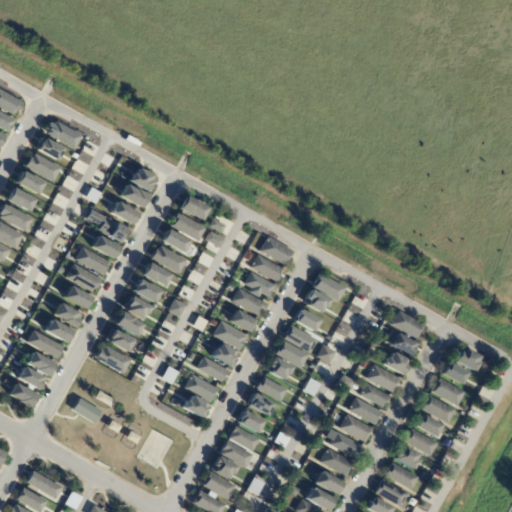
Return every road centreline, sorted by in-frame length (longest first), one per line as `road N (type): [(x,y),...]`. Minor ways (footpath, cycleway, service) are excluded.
road 1 (residential): [(175,172),(0,493)]
road 2 (residential): [(165,511),(313,252)]
road 3 (residential): [(448,328),(342,511)]
road 4 (residential): [(0,425),(158,511)]
